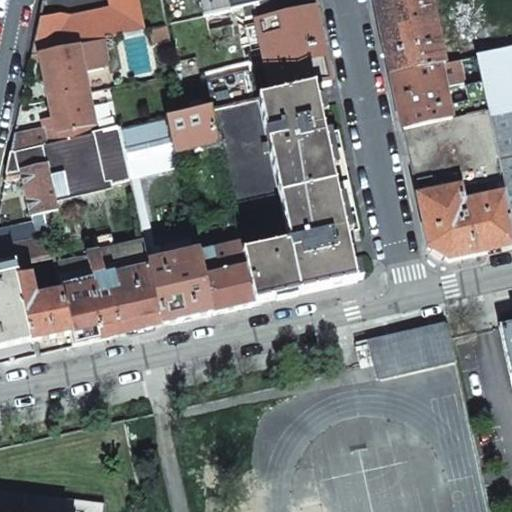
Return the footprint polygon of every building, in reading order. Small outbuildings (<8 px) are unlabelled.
[(135,0),(109,0),(111,11),(38,26),(31,57),(39,55),(104,41),(143,32),(135,0)] [(283,0),(199,0),(203,17),(254,6),(283,0)] [(313,0),(283,0),(254,6),(256,22),(316,10),(313,0)] [(374,0),(391,77),(445,65),(433,0),(374,0)] [(262,53),(272,97),(315,88),(332,84),(316,10),(256,22),(256,26),(245,29),(250,55),(262,53)] [(169,42),(166,27),(149,31),(152,45),(169,42)] [(45,82),(48,102),(89,93),(85,75),(104,71),(108,64),(104,41),(39,55),(45,82)] [(488,113),(511,223),(511,49),(477,58),(483,84),(488,113)] [(488,113),(483,84),(465,87),(468,102),(449,106),(445,89),(464,85),(459,61),(445,65),(391,77),(403,132),(488,113)] [(242,254),(254,306),(358,284),(315,88),(272,97),(259,100),(287,229),(259,234),(263,249),(242,254)] [(99,136),(89,93),(48,102),(52,120),(54,129),(45,131),(14,138),(11,155),(99,136)] [(240,246),(242,254),(263,249),(259,234),(287,229),(259,100),(210,111),(217,144),(240,246)] [(168,120),(176,153),(217,144),(210,111),(186,117),(168,120)] [(403,132),(428,250),(449,263),(469,259),(511,249),(511,223),(488,113),(403,132)] [(54,129),(52,120),(43,122),(45,131),(54,129)] [(168,120),(120,131),(131,180),(179,169),(176,153),(168,120)] [(99,136),(11,155),(6,177),(47,166),(54,199),(131,182),(131,180),(120,131),(99,136)] [(0,231),(0,247),(20,244),(48,238),(43,214),(57,211),(54,199),(47,166),(6,177),(6,183),(23,179),(28,200),(33,224),(0,231)] [(0,351),(32,344),(16,272),(55,264),(54,263),(48,238),(20,244),(0,247),(0,351)] [(163,327),(150,266),(147,250),(145,245),(99,254),(118,338),(134,334),(163,327)] [(199,255),(212,317),(219,315),(254,307),(254,306),(242,254),(240,246),(199,255)] [(150,266),(162,263),(159,248),(147,250),(150,266)] [(71,336),(73,348),(112,339),(118,338),(99,254),(86,256),(90,268),(93,286),(61,293),(61,296),(71,336)] [(150,266),(163,327),(176,325),(212,317),(199,255),(162,263),(150,266)] [(55,264),(57,275),(90,268),(86,256),(54,263),(55,264)] [(16,272),(32,344),(36,344),(71,336),(61,296),(35,302),(32,286),(58,280),(57,275),(55,264),(16,272)] [(376,381),(454,363),(449,341),(446,325),(367,342),(368,346),(356,349),(361,369),(372,366),(376,381)] [(511,326),(501,329),(511,379),(511,326)] [(0,511),(104,511),(105,505),(0,491),(0,511)]
